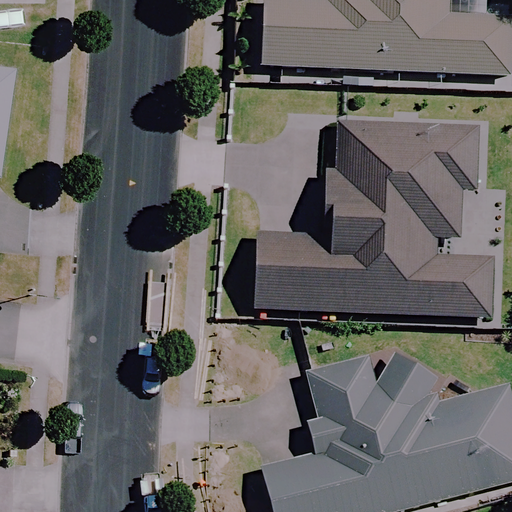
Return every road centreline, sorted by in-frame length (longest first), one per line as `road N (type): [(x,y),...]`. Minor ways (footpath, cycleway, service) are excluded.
road 1 (tertiary): [(109,342),(132,0)]
road 2 (tertiary): [(105,511),(109,342)]
